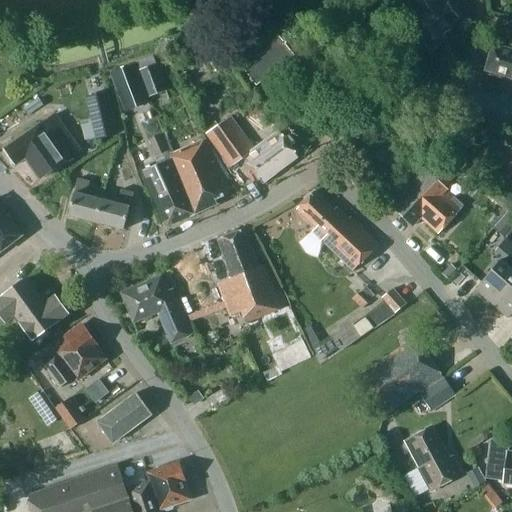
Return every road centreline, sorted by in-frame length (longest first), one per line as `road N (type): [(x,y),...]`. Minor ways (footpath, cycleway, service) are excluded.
road 1 (residential): [(227,511),(210,463),(96,303),(90,257)]
road 2 (residential): [(511,379),(326,158)]
road 3 (unclassified): [(90,257),(124,259),(239,216),(326,158)]
road 4 (unclassified): [(326,158),(390,104),(463,96)]
